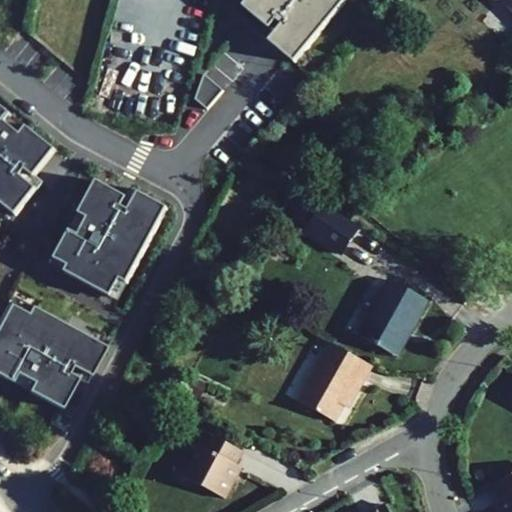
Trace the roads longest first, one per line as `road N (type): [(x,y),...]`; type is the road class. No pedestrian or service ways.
road 1 (residential): [(0,61),(82,127),(182,177),(200,207),(72,459),(29,494)]
road 2 (residential): [(286,511),(430,434)]
road 3 (residential): [(430,434),(461,358),(511,313)]
